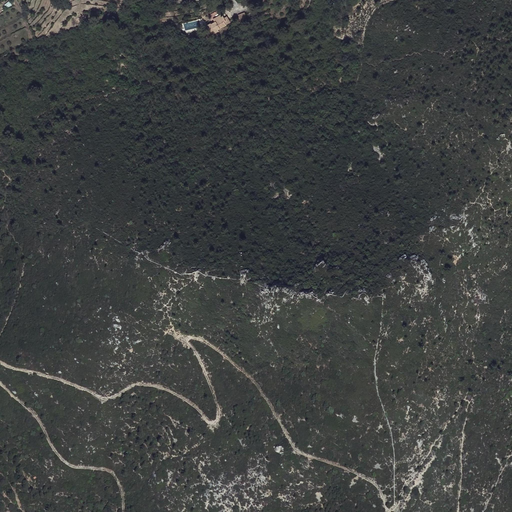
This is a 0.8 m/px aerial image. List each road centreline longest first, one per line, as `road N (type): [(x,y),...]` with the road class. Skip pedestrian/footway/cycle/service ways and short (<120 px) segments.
road 1 (track): [(391,510),(363,476),(294,449),(251,377),(207,342),(186,341),(221,410),(215,423),(165,389),(133,385),(104,399),(0,363)]
road 2 (track): [(0,384),(39,419),(67,465),(114,475),(124,511)]
